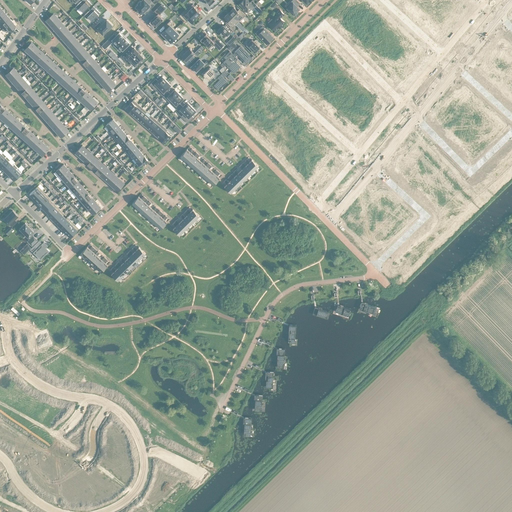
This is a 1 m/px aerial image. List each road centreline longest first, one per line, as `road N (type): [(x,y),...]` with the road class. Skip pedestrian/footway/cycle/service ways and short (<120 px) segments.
road 1 (residential): [(384,0),(440,52),(402,100),(324,24),(274,75),(357,151),(313,207)]
road 2 (residential): [(12,192),(69,250),(211,111)]
road 3 (residential): [(221,410),(279,296),(303,283),(375,273)]
road 4 (residential): [(511,130),(469,171),(415,117),(373,168)]
road 5 (residential): [(12,192),(160,58)]
road 6 (residential): [(11,355),(44,385),(122,412),(142,451)]
road 7 (residential): [(511,28),(500,16),(455,66),(511,117)]
road 8 (unknown): [(0,480),(38,456),(87,456),(92,428),(112,405)]
road 9 (residential): [(218,104),(324,0)]
road 10 (residential): [(373,168),(425,214),(370,267)]
road 11 (residential): [(472,375),(375,273)]
road 12 (residential): [(313,207),(215,107)]
